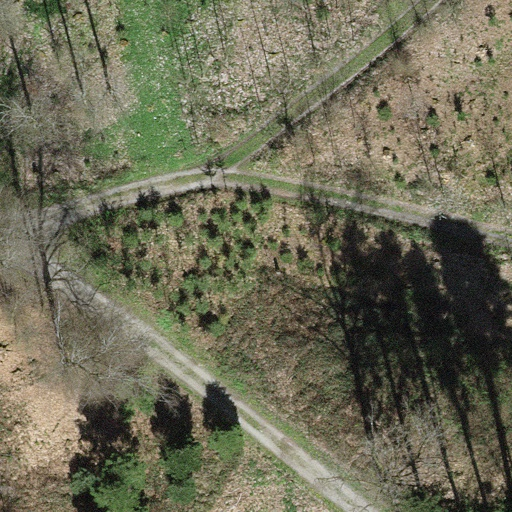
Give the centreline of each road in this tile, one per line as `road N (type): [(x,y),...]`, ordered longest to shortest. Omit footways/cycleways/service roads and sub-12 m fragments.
road 1 (track): [(0,237),(370,511)]
road 2 (track): [(245,163),(511,216)]
road 3 (track): [(245,163),(451,0)]
road 4 (track): [(0,225),(245,163)]
